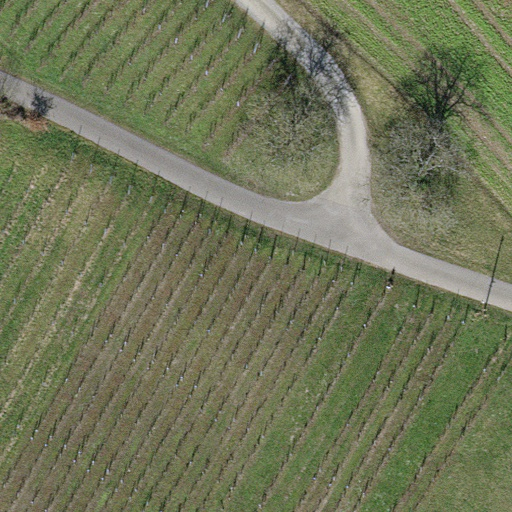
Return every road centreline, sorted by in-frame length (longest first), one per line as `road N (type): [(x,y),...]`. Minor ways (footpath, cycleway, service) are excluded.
road 1 (track): [(254,0),(342,95),(357,136),(357,176),(337,234),(511,295)]
road 2 (residential): [(0,82),(243,201),(337,234)]
